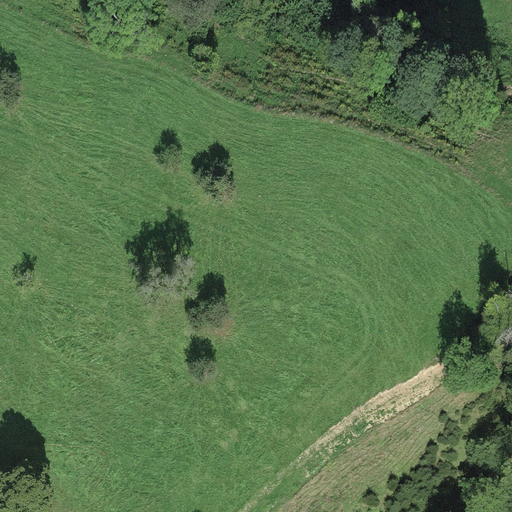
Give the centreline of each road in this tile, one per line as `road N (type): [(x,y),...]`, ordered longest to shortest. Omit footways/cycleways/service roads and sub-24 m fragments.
road 1 (track): [(252,511),(364,421),(438,375),(511,290)]
road 2 (track): [(511,89),(444,66),(347,0)]
